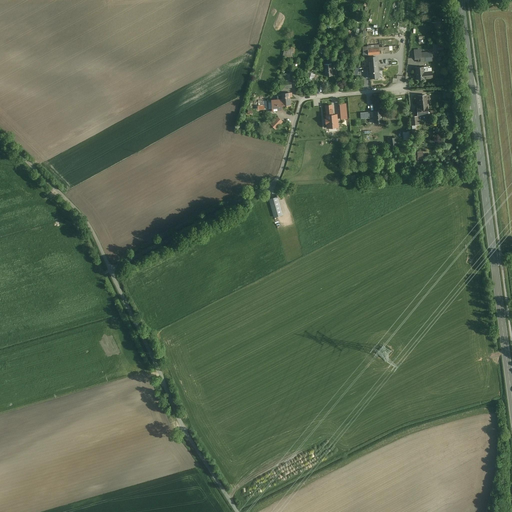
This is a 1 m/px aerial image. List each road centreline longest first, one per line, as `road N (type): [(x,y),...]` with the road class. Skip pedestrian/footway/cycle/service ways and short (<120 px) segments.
road 1 (unclassified): [(108,271),(268,184),(303,97),(405,88)]
road 2 (track): [(232,509),(397,427),(511,398)]
road 3 (unclassified): [(234,511),(178,426),(108,271)]
road 4 (primary): [(460,0),(493,255)]
road 5 (unclassified): [(108,271),(78,214),(0,138)]
road 6 (primary): [(493,255),(511,400)]
